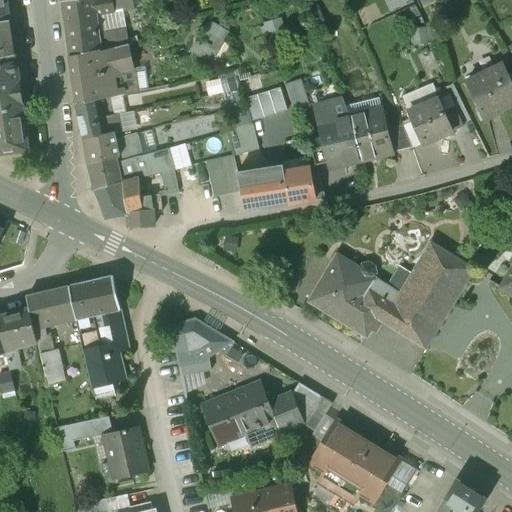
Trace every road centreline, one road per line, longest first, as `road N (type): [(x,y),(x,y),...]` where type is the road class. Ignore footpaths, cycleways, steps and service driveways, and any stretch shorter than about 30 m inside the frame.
road 1 (residential): [(511,483),(166,273)]
road 2 (track): [(139,259),(172,231),(511,165)]
road 3 (residential): [(176,511),(143,338),(166,273)]
road 4 (residential): [(44,0),(72,228)]
